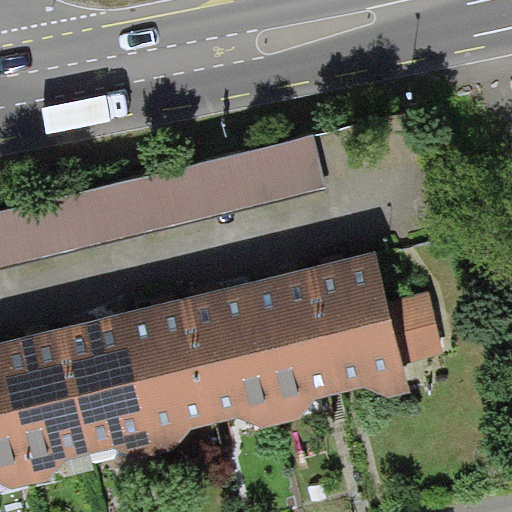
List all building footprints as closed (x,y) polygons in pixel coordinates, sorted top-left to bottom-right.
[(0,197),(0,272),(373,190),(357,119),(0,197)] [(429,386),(398,254),(341,267),(372,400),(429,386)] [(372,400),(341,267),(283,280),(315,413),(372,400)] [(315,413),(283,280),(226,294),(257,427),(315,413)] [(257,427),(226,294),(169,307),(200,440),(257,427)] [(200,440),(169,307),(111,321),(143,453),(200,440)] [(143,453),(111,321),(54,334),(85,467),(143,453)] [(85,467),(54,334),(0,346),(0,360),(28,480),(85,467)] [(0,486),(28,480),(0,360),(0,486)]
